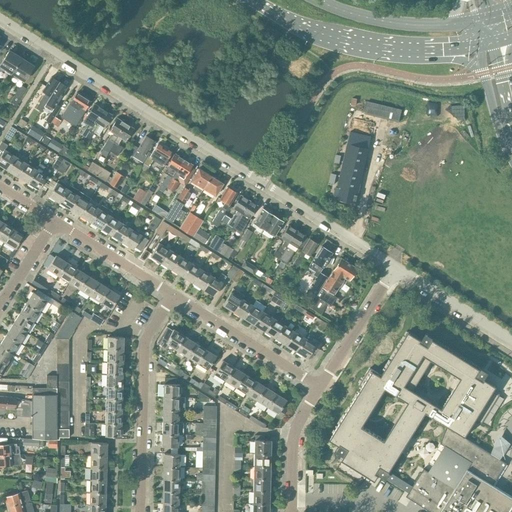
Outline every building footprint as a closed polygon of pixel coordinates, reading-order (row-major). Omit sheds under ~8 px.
[(0,66),(11,73),(21,58),(9,50),(0,63),(0,66)] [(21,58),(11,73),(23,81),(33,66),(21,58)] [(36,108),(40,110),(50,95),(59,81),(51,77),(42,91),(45,93),(43,96),(39,102),(36,108)] [(50,95),(40,110),(41,111),(43,107),(45,108),(44,109),(45,111),(47,113),(49,112),(50,111),(51,111),(58,101),(67,86),(59,81),(50,95)] [(16,106),(26,89),(21,85),(10,102),(16,106)] [(69,104),(61,117),(70,123),(74,126),(85,109),(90,101),(76,92),(69,103),(69,104)] [(402,110),(367,102),(364,113),(399,122),(402,110)] [(87,125),(81,134),(85,137),(103,109),(94,104),(86,116),(82,122),(87,125)] [(85,137),(84,139),(88,142),(99,125),(104,127),(112,115),(103,109),(85,137)] [(53,120),(52,123),(57,126),(59,123),(60,121),(55,117),(53,120)] [(17,124),(23,128),(27,123),(21,118),(17,124)] [(108,150),(111,145),(125,123),(117,118),(109,130),(113,133),(111,136),(110,135),(101,148),(102,149),(100,153),(105,156),(108,150)] [(111,145),(108,150),(117,155),(122,147),(117,144),(121,138),(125,141),(133,128),(125,123),(111,145)] [(11,126),(4,137),(10,140),(17,130),(11,126)] [(30,128),(27,133),(32,136),(35,131),(30,128)] [(337,189),(358,194),(360,184),(371,136),(350,132),(338,184),(337,189)] [(25,139),(33,144),(35,141),(27,136),(25,139)] [(44,136),(41,141),(46,145),(49,140),(44,136)] [(132,144),(127,153),(132,156),(141,162),(154,141),(145,136),(138,148),(132,144)] [(0,165),(6,169),(15,156),(5,150),(5,149),(8,145),(5,143),(2,141),(0,143),(0,165)] [(35,146),(43,151),(45,147),(38,143),(35,146)] [(171,152),(157,143),(153,151),(141,169),(145,172),(153,160),(161,166),(162,164),(163,164),(171,152)] [(64,146),(60,154),(71,161),(76,153),(64,146)] [(165,187),(183,159),(174,154),(166,166),(167,166),(163,173),(167,175),(161,184),(159,188),(163,191),(165,187)] [(25,163),(15,156),(6,169),(17,176),(25,163)] [(57,170),(64,159),(58,156),(52,167),(57,170)] [(64,159),(57,170),(63,174),(70,163),(64,159)] [(183,159),(165,187),(170,190),(174,192),(179,183),(184,185),(193,171),(189,169),(192,165),(183,159)] [(95,175),(101,167),(92,161),(86,169),(95,175)] [(36,169),(25,163),(17,176),(27,183),(36,169)] [(36,169),(27,183),(30,184),(38,189),(41,184),(50,170),(39,164),(36,169)] [(101,167),(95,175),(105,181),(110,172),(101,167)] [(88,179),(91,176),(80,169),(78,172),(88,179)] [(200,193),(210,176),(209,176),(209,174),(206,173),(205,173),(203,172),(203,170),(201,169),(200,170),(198,169),(190,181),(195,184),(192,188),(200,193)] [(115,188),(123,176),(117,172),(109,184),(115,188)] [(91,176),(88,179),(99,186),(101,182),(91,176)] [(210,176),(200,193),(203,189),(215,196),(222,184),(210,176)] [(48,196),(59,202),(69,187),(58,180),(48,196)] [(109,192),(112,189),(101,182),(99,186),(109,192)] [(59,202),(70,209),(78,195),(80,192),(70,185),(69,187),(59,202)] [(223,203),(224,203),(221,207),(211,223),(216,227),(227,210),(226,209),(236,193),(227,187),(219,200),(220,201),(223,203)] [(135,196),(133,199),(140,203),(146,193),(140,188),(135,196)] [(183,201),(189,191),(184,188),(178,198),(183,201)] [(120,199),(122,195),(112,189),(109,192),(120,199)] [(358,194),(337,189),(336,196),(339,197),(338,199),(356,203),(358,194)] [(140,204),(143,205),(151,192),(149,190),(140,204)] [(89,202),(78,195),(70,209),(80,216),(89,202)] [(130,205),(133,202),(122,195),(120,199),(130,205)] [(248,201),(240,195),(232,208),(237,211),(234,215),(231,219),(230,219),(226,225),(231,228),(248,201)] [(176,200),(166,217),(172,222),(183,204),(176,200)] [(249,218),(257,206),(248,201),(231,228),(237,231),(236,232),(239,234),(241,233),(246,225),(245,224),(249,218)] [(99,209),(89,202),(80,216),(91,222),(99,209)] [(133,202),(130,205),(138,210),(140,207),(133,202)] [(91,222),(101,229),(110,215),(112,212),(101,205),(99,209),(91,222)] [(263,230),(272,215),(262,209),(253,223),(263,230)] [(199,226),(194,223),(197,219),(189,214),(180,228),(193,236),(198,228),(199,226)] [(120,222),(110,215),(101,229),(112,235),(120,222)] [(272,215),(263,230),(273,236),(282,222),(272,215)] [(154,230),(160,219),(155,216),(148,227),(154,230)] [(178,235),(180,232),(163,221),(156,232),(161,235),(166,228),(178,235)] [(0,224),(0,239),(4,242),(12,228),(2,222),(0,224)] [(131,229),(120,222),(112,235),(122,242),(131,229)] [(296,230),(288,225),(280,238),(284,240),(280,246),(278,245),(272,255),(278,259),(296,230)] [(12,228),(4,242),(15,249),(23,235),(12,228)] [(198,228),(193,236),(204,243),(209,235),(198,228)] [(131,229),(122,242),(133,249),(134,247),(141,251),(148,240),(131,229)] [(243,247),(252,232),(247,229),(238,244),(234,250),(233,250),(229,256),(233,258),(239,249),(241,250),(243,247)] [(296,248),(304,235),(296,230),(278,259),(286,264),(296,248)] [(188,242),(191,238),(180,232),(178,235),(188,242)] [(209,246),(216,251),(223,241),(215,236),(209,246)] [(191,238),(188,242),(196,247),(198,243),(191,238)] [(309,238),(298,255),(290,267),(294,270),(301,260),(305,253),(309,256),(317,244),(309,238)] [(161,263),(169,249),(158,242),(150,256),(161,263)] [(217,251),(227,258),(229,255),(229,256),(233,250),(222,243),(217,251)] [(209,250),(201,245),(199,248),(207,253),(209,250)] [(316,277),(307,291),(310,294),(323,274),(320,272),(322,268),(332,253),(321,246),(312,261),(308,267),(314,272),(312,275),(316,277)] [(180,256),(169,249),(161,263),(171,269),(180,256)] [(219,256),(212,251),(209,255),(217,260),(219,256)] [(49,254),(43,265),(48,268),(54,257),(49,254)] [(58,275),(66,262),(55,255),(54,257),(48,268),(47,269),(58,275)] [(171,269),(182,276),(190,262),(180,256),(171,269)] [(349,280),(357,268),(341,258),(322,287),(332,294),(343,277),(349,280)] [(245,261),(241,267),(254,275),(257,269),(245,261)] [(77,268),(66,262),(58,275),(68,282),(77,268)] [(182,276),(192,282),(201,269),(190,262),(182,276)] [(231,279),(238,268),(233,265),(226,276),(231,279)] [(68,282),(79,288),(87,275),(77,268),(68,282)] [(238,268),(231,279),(237,283),(244,272),(238,268)] [(192,282),(203,289),(211,276),(201,269),(192,282)] [(211,276),(203,289),(213,296),(226,276),(221,273),(217,279),(211,276)] [(286,274),(278,286),(282,289),(284,286),(286,287),(292,277),(286,274)] [(323,274),(310,294),(314,296),(327,277),(323,274)] [(79,288),(90,295),(98,282),(87,275),(79,288)] [(262,288),(265,285),(254,278),(252,281),(262,288)] [(37,286),(47,293),(51,287),(40,280),(37,286)] [(90,295),(100,302),(108,288),(98,282),(90,295)] [(273,295),(275,291),(265,285),(262,288),(273,295)] [(100,302),(111,308),(119,295),(108,288),(100,302)] [(336,297),(321,288),(309,307),(320,315),(327,304),(330,307),(336,297)] [(50,294),(58,299),(60,295),(52,290),(50,294)] [(233,312),(241,298),(231,291),(222,305),(233,312)] [(283,301),(285,298),(275,291),(273,295),(283,301)] [(26,302),(39,311),(46,300),(33,292),(26,302)] [(61,301),(68,306),(71,302),(63,297),(61,301)] [(233,312),(243,318),(252,305),(241,298),(233,312)] [(294,308),(296,304),(285,298),(283,301),(279,309),(281,310),(286,303),(294,308)] [(26,302),(19,313),(33,321),(39,311),(26,302)] [(71,308),(79,312),(81,309),(74,304),(71,308)] [(296,304),(294,308),(301,312),(304,309),(296,304)] [(243,318),(254,325),(262,311),(252,305),(243,318)] [(62,320),(67,313),(63,310),(58,318),(62,320)] [(89,319),(92,315),(84,310),(82,314),(89,319)] [(68,338),(82,318),(71,311),(56,335),(56,338),(68,338)] [(254,325),(264,331),(273,318),(262,311),(254,325)] [(307,311),(304,314),(312,319),(314,316),(307,311)] [(26,332),(33,321),(19,313),(13,324),(26,332)] [(93,313),(92,315),(89,319),(100,326),(104,320),(93,313)] [(317,317),(313,323),(324,330),(328,324),(317,317)] [(264,331),(275,338),(283,324),(273,318),(264,331)] [(56,321),(51,329),(55,331),(60,323),(56,321)] [(20,342),(26,332),(13,324),(6,334),(20,342)] [(275,338),(285,345),(294,331),(283,324),(275,338)] [(176,349),(184,336),(173,329),(172,330),(166,326),(157,342),(166,348),(168,345),(176,349)] [(285,345),(296,351),(304,338),(294,331),(285,345)] [(50,332),(45,339),(48,342),(53,334),(50,332)] [(0,344),(13,353),(20,342),(6,334),(0,343),(0,344)] [(432,342),(428,349),(421,345),(422,343),(409,335),(382,378),(371,371),(360,388),(363,390),(332,441),(341,447),(342,445),(346,447),(350,450),(346,457),(344,461),(376,482),(379,477),(380,475),(377,473),(381,467),(390,472),(426,414),(446,426),(441,441),(452,448),(429,472),(424,469),(408,495),(424,505),(434,511),(511,511),(511,496),(492,484),(506,463),(501,460),(510,445),(501,436),(490,454),(465,438),(475,421),(481,425),(498,397),(492,394),(495,389),(483,381),(482,383),(475,379),(480,372),(462,361),(437,345),(432,342)] [(107,336),(107,349),(122,349),(123,336),(113,336),(107,336)] [(195,342),(184,336),(176,349),(186,356),(195,342)] [(304,338),(296,351),(307,358),(311,351),(315,353),(321,344),(313,338),(311,341),(304,338)] [(43,342),(38,350),(42,352),(46,344),(43,342)] [(186,356),(197,362),(205,349),(195,342),(186,356)] [(13,353),(0,344),(0,372),(3,374),(11,360),(9,359),(13,353)] [(122,362),(122,349),(107,349),(107,361),(122,362)] [(205,349),(197,362),(207,369),(216,355),(205,349)] [(36,353),(32,360),(35,362),(40,355),(36,353)] [(167,363),(159,358),(157,361),(165,366),(167,363)] [(225,380),(233,367),(222,360),(214,373),(225,380)] [(107,361),(106,374),(122,374),(122,362),(107,361)] [(176,373),(178,369),(170,364),(168,368),(176,373)] [(244,373),(233,367),(225,380),(236,387),(244,373)] [(178,369),(176,373),(186,379),(188,376),(178,369)] [(236,387),(246,393),(254,380),(244,373),(236,387)] [(106,374),(106,386),(122,387),(122,374),(106,374)] [(46,388),(56,388),(56,375),(46,375),(46,388)] [(163,396),(179,397),(179,384),(183,384),(183,382),(177,378),(164,377),(164,383),(163,383),(163,396)] [(199,383),(191,378),(189,381),(197,386),(200,388),(202,383),(201,382),(199,383)] [(246,393),(257,400),(265,386),(254,380),(246,393)] [(106,386),(106,398),(121,399),(122,387),(106,386)] [(257,400),(267,406),(275,393),(265,386),(257,400)] [(32,417),(32,429),(32,438),(59,440),(59,437),(69,437),(69,429),(56,429),(56,423),(56,417),(56,411),(56,405),(56,399),(56,393),(56,388),(46,388),(32,388),(32,402),(16,398),(16,399),(19,400),(19,403),(16,402),(15,409),(15,415),(32,417)] [(217,394),(209,388),(206,392),(214,397),(217,394)] [(267,406),(277,412),(276,415),(280,418),(286,408),(283,405),(286,399),(275,393),(267,406)] [(6,412),(6,408),(15,409),(16,402),(19,403),(19,400),(16,399),(16,398),(7,397),(7,396),(0,395),(0,411),(1,413),(4,413),(6,412)] [(217,399),(225,404),(227,400),(219,395),(217,399)] [(163,396),(162,409),(178,409),(179,397),(163,396)] [(106,398),(105,411),(121,411),(121,399),(106,398)] [(203,412),(216,412),(217,406),(215,406),(215,402),(210,399),(209,399),(209,406),(203,405),(203,412)] [(227,405),(235,410),(238,407),(230,402),(227,405)] [(162,409),(162,421),(178,422),(178,409),(162,409)] [(238,412),(246,417),(248,413),(240,409),(238,412)] [(105,411),(105,423),(121,424),(121,411),(105,411)] [(256,424),(259,420),(251,415),(249,419),(256,424)] [(162,434),(177,434),(183,434),(183,422),(178,422),(162,421),(162,434)] [(121,424),(105,423),(105,436),(120,437),(121,424)] [(216,424),(203,424),(203,429),(199,429),(198,435),(202,435),(203,430),(216,431),(216,424)] [(177,434),(162,434),(161,447),(171,447),(171,449),(176,450),(177,447),(177,434)] [(254,453),(270,453),(270,440),(264,440),(264,435),(255,435),(255,440),(254,440),(254,453)] [(90,455),(106,455),(106,442),(91,442),(90,455)] [(0,455),(16,454),(19,453),(18,446),(10,446),(10,444),(0,444),(0,455)] [(163,466),(179,467),(179,454),(164,453),(163,466)] [(254,453),(254,465),(270,466),(270,453),(254,453)] [(16,454),(0,455),(0,465),(12,465),(11,462),(16,461),(16,454)] [(106,467),(106,455),(90,455),(90,467),(106,467)] [(25,456),(24,467),(33,467),(33,457),(25,456)] [(269,479),(270,466),(254,465),(253,478),(269,479)] [(179,479),(179,467),(163,466),(163,479),(179,479)] [(105,480),(106,467),(90,467),(90,480),(105,480)] [(51,504),(53,482),(57,483),(57,477),(45,475),(44,481),(46,482),(44,503),(51,504)] [(253,478),(253,491),(269,491),(269,479),(253,478)] [(398,478),(394,484),(404,490),(408,484),(398,478)] [(178,491),(179,479),(163,479),(163,491),(178,491)] [(105,492),(105,480),(90,480),(89,492),(105,492)] [(7,506),(26,501),(30,500),(27,490),(4,496),(7,506)] [(178,504),(178,491),(163,491),(162,504),(178,504)] [(253,491),(252,503),(269,504),(269,491),(253,491)] [(105,505),(105,492),(89,492),(89,504),(105,505)] [(26,501),(7,506),(8,511),(32,511),(30,502),(26,502),(26,501)] [(268,511),(269,504),(252,503),(252,511),(268,511)]
